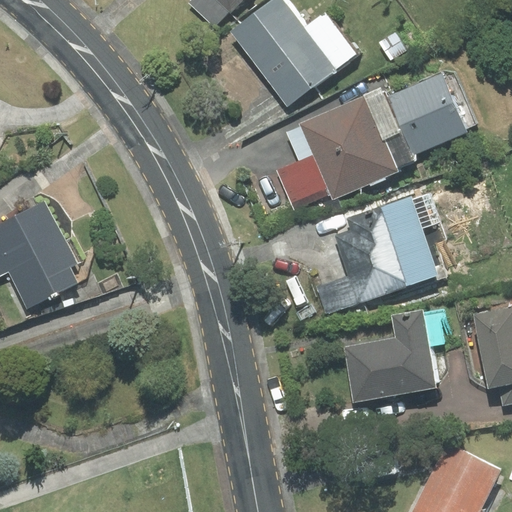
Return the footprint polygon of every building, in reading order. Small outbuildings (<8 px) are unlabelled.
[(191,0),(190,2),(216,26),(240,0),(191,0)] [(303,29),(282,0),(275,0),(233,32),(287,105),(355,55),(324,13),(303,29)] [(395,34),(381,44),(391,60),(406,51),(395,34)] [(466,130),(443,76),(391,98),(414,152),(466,130)] [(333,198),(397,171),(395,168),(412,160),(381,90),(285,132),(298,161),(277,170),(294,211),(331,195),(333,198)] [(455,265),(430,192),(348,219),(352,231),(337,236),(351,277),(319,288),(327,313),(447,274),(445,268),(455,265)] [(26,308),(77,282),(69,267),(76,263),(44,202),(0,224),(0,275),(8,272),(26,308)] [(504,404),(511,402),(511,307),(474,315),(489,387),(499,385),(504,404)] [(396,338),(345,347),(354,398),(435,384),(428,347),(444,344),(443,338),(449,337),(445,312),(423,315),(422,311),(392,316),(396,338)] [(348,480),(394,471),(389,444),(343,452),(348,480)] [(416,511),(477,511),(498,470),(446,444),(413,510),(416,511)]
